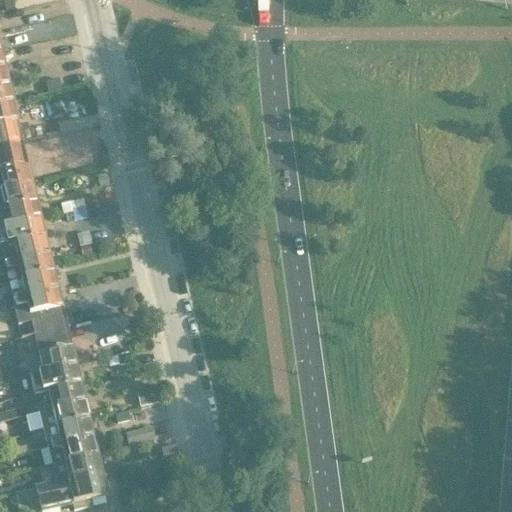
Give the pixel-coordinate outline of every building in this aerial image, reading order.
[(0,90),(9,88),(5,70),(0,71),(0,90)] [(58,80),(44,83),(47,95),(61,92),(58,80)] [(0,109),(13,106),(9,88),(0,90),(0,109)] [(0,151),(23,146),(13,106),(0,109),(0,151)] [(0,194),(32,187),(28,169),(22,170),(21,166),(27,164),(23,146),(0,151),(0,194)] [(110,187),(107,176),(98,178),(100,189),(110,187)] [(0,213),(37,204),(32,187),(0,194),(0,213)] [(69,204),(72,215),(84,213),(82,201),(69,204)] [(0,231),(41,222),(37,204),(0,213),(0,231)] [(45,240),(41,222),(0,231),(0,249),(1,249),(1,251),(45,240)] [(88,234),(76,237),(79,249),(89,247),(91,247),(88,234)] [(0,268),(49,257),(45,240),(1,251),(3,258),(0,258),(0,268)] [(89,247),(79,249),(81,258),(91,256),(89,247)] [(54,275),(49,257),(0,268),(0,277),(19,273),(21,283),(54,275)] [(58,292),(54,275),(21,283),(24,292),(2,297),(4,305),(58,292)] [(60,317),(58,311),(62,310),(62,309),(58,292),(4,305),(6,311),(13,309),(18,328),(30,325),(33,338),(67,329),(64,316),(60,317)] [(76,367),(71,349),(66,350),(64,344),(70,342),(67,329),(33,338),(38,357),(25,360),(30,379),(76,367)] [(128,355),(117,357),(119,367),(130,365),(128,355)] [(0,384),(13,383),(11,367),(0,368),(0,384)] [(80,385),(76,368),(76,367),(30,379),(34,396),(45,393),(80,385)] [(38,414),(84,403),(80,385),(45,393),(48,404),(36,407),(37,408),(0,417),(0,425),(38,416),(38,414)] [(157,392),(137,396),(140,408),(159,404),(157,392)] [(89,421),(84,403),(38,414),(38,416),(42,432),(89,421)] [(127,414),(114,417),(116,426),(129,422),(127,414)] [(93,439),(89,421),(42,432),(45,444),(27,448),(29,455),(30,454),(93,439)] [(151,429),(125,436),(128,449),(155,442),(151,429)] [(97,456),(93,439),(30,454),(32,463),(48,459),(50,467),(97,456)] [(175,447),(162,451),(164,461),(178,458),(175,447)] [(102,475),(99,465),(97,456),(50,467),(53,478),(35,482),(37,491),(102,475)] [(87,503),(107,499),(102,475),(37,491),(16,496),(19,511),(51,511),(72,507),(73,511),(78,511),(89,509),(87,503)]
